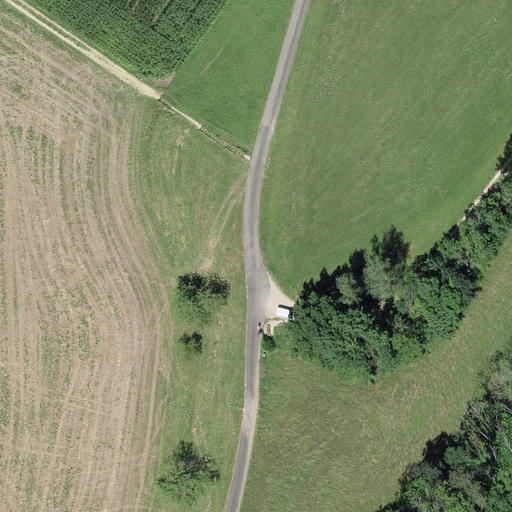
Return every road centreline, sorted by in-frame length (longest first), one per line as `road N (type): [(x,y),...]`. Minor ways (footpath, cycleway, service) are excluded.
road 1 (track): [(302,0),(256,165),(253,388),(232,511)]
road 2 (track): [(511,167),(382,315),(326,328),(258,295)]
road 3 (track): [(3,0),(256,165)]
